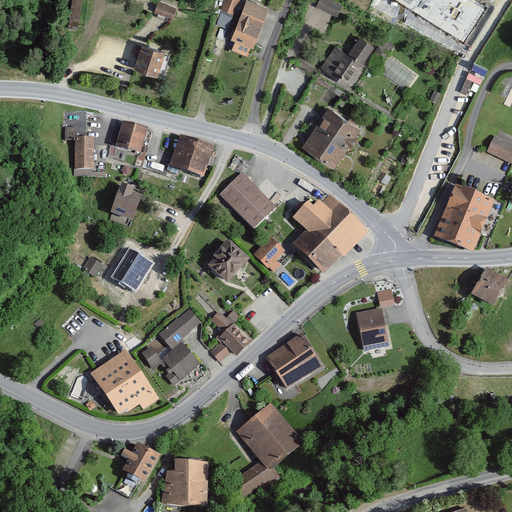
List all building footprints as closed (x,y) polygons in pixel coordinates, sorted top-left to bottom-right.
[(72,0),(71,22),(81,23),(82,0),(72,0)] [(174,1),(170,0),(153,0),(151,11),(170,16),(174,1)] [(237,0),(224,0),(216,23),(227,27),(237,0)] [(264,7),(246,0),(241,0),(227,36),(249,45),(264,7)] [(340,1),(336,0),(317,0),(315,7),(334,15),(340,1)] [(486,8),(472,0),(398,0),(464,42),(486,8)] [(335,45),(321,67),(346,83),(370,44),(357,36),(346,52),(335,45)] [(157,47),(136,41),(129,66),(150,72),(157,47)] [(356,126),(325,105),(298,146),(329,166),(356,126)] [(143,128),(119,121),(113,146),(137,153),(143,128)] [(75,126),(64,126),(63,140),(73,140),(72,173),(89,174),(90,137),(74,137),(75,126)] [(511,162),(511,143),(490,134),(483,151),(511,164),(511,162)] [(209,146),(177,135),(167,167),(198,177),(209,146)] [(240,171),(217,193),(251,228),(274,207),(240,171)] [(454,185),(433,237),(469,251),(490,199),(454,185)] [(137,196),(116,186),(105,211),(127,221),(137,196)] [(303,201),(288,218),(303,232),(289,245),(323,277),(366,231),(329,196),(321,204),(317,200),(310,207),(303,201)] [(268,237),(251,254),(266,268),(283,251),(268,237)] [(227,240),(204,264),(223,283),(246,259),(227,240)] [(128,249),(111,276),(134,290),(151,262),(128,249)] [(90,255),(81,268),(94,277),(102,264),(90,255)] [(505,279),(480,266),(465,293),(490,306),(505,279)] [(381,306),(396,303),(392,287),(377,290),(381,306)] [(228,307),(223,312),(229,319),(235,314),(228,307)] [(384,308),(357,312),(363,352),(390,348),(384,308)] [(189,309),(158,334),(170,349),(182,340),(180,338),(199,322),(189,309)] [(221,309),(211,318),(223,331),(216,337),(222,344),(212,353),(221,362),(231,354),(234,357),(250,343),(229,319),(223,312),(221,309)] [(301,334),(263,356),(282,388),(320,365),(301,334)] [(170,349),(162,355),(170,366),(163,371),(173,384),(200,364),(182,340),(170,349)] [(150,345),(139,351),(149,367),(159,361),(150,345)] [(125,348),(86,372),(114,416),(137,402),(141,410),(157,400),(125,348)] [(269,403),(234,431),(259,462),(266,470),(301,442),(269,403)] [(154,458),(133,447),(119,472),(140,483),(154,458)] [(208,462),(166,458),(162,501),(204,505),(208,462)] [(281,488),(266,470),(259,462),(232,484),(243,496),(255,486),(267,499),(281,488)]
